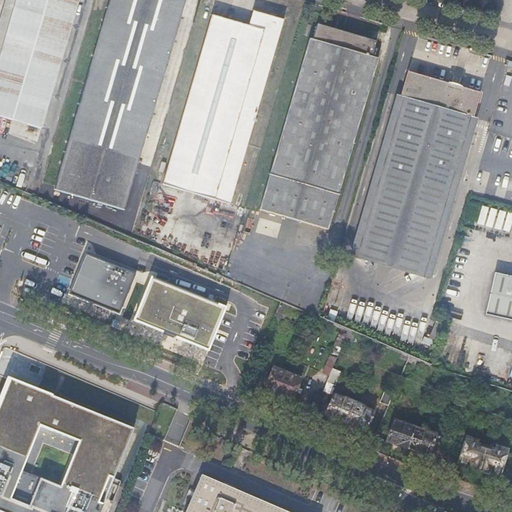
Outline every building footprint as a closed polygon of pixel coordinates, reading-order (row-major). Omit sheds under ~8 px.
[(6,0),(0,21),(0,116),(41,129),(79,0),(6,0)] [(126,212),(186,0),(110,0),(56,189),(126,212)] [(249,27),(211,16),(194,80),(163,191),(228,209),(283,22),(254,13),(249,27)] [(371,56),(375,41),(318,24),(313,40),(309,39),(259,209),(328,229),(377,58),(371,56)] [(155,163),(165,166),(190,72),(180,70),(155,163)] [(473,118),(480,94),(408,73),(400,97),(473,118)] [(477,119),(473,118),(400,97),(394,95),(348,255),(432,279),(477,119)] [(511,233),(511,213),(480,207),(476,226),(511,233)] [(67,290),(118,311),(136,270),(85,249),(67,290)] [(152,262),(147,275),(123,329),(243,378),(269,306),(152,262)] [(511,276),(492,272),(482,314),(511,320),(511,276)] [(353,332),(346,330),(341,342),(348,344),(353,332)] [(331,367),(335,357),(328,354),(320,372),(328,375),(331,367)] [(292,401),(300,378),(272,367),(263,389),(292,401)] [(339,370),(331,367),(328,375),(323,385),(331,389),(339,370)] [(0,511),(100,511),(134,428),(14,380),(0,415),(0,511)] [(383,387),(377,401),(385,404),(391,391),(383,387)] [(511,393),(497,389),(487,417),(496,420),(503,402),(511,404),(511,401),(511,393)] [(326,415),(335,395),(332,394),(326,408),(324,414),(326,415)] [(343,398),(335,395),(326,415),(334,419),(334,420),(353,428),(353,427),(364,431),(372,411),(362,407),(363,405),(343,397),(343,398)] [(427,454),(433,433),(423,430),(423,428),(404,422),(403,423),(393,420),(386,440),(396,443),(396,445),(416,452),(416,450),(427,454)] [(374,437),(381,439),(386,425),(380,422),(374,437)] [(468,462),(467,467),(487,473),(489,468),(499,471),(506,448),(493,444),(492,449),(474,444),(476,440),(464,436),(458,458),(468,462)] [(369,449),(376,452),(381,439),(374,437),(369,449)] [(428,470),(436,472),(440,460),(432,458),(428,470)] [(456,464),(467,467),(468,462),(458,458),(456,464)] [(489,468),(487,473),(498,476),(499,471),(489,468)] [(287,511),(202,476),(186,511),(287,511)]
